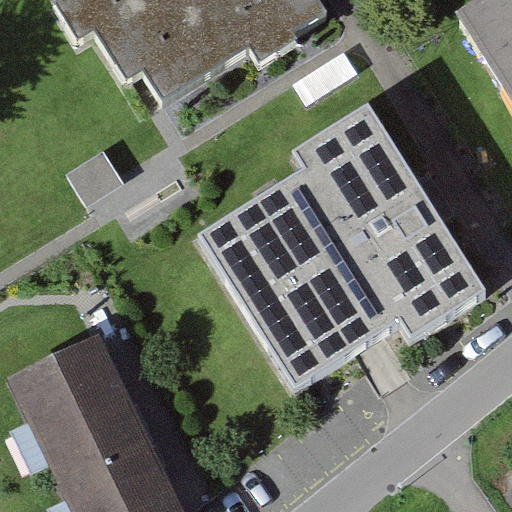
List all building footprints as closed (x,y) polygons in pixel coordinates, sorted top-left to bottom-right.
[(70,0),(102,47),(108,42),(141,90),(154,81),(177,114),(266,55),(285,83),(354,37),(329,0),(70,0)] [(511,8),(486,25),(511,65),(511,8)] [(315,117),(359,92),(345,67),(301,93),(315,117)] [(332,185),(227,244),(313,393),(420,332),(437,361),(511,318),(511,302),(403,112),(318,160),(332,185)] [(201,511),(115,343),(28,387),(91,511),(201,511)]
